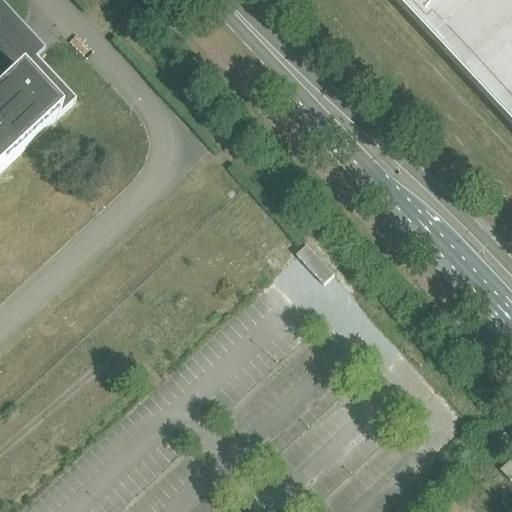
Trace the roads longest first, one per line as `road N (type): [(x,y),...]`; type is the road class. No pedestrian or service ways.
road 1 (tertiary): [(292,67),(325,123),(511,321)]
road 2 (tertiary): [(511,274),(357,114),(292,67)]
road 3 (unknown): [(276,502),(400,379),(357,337)]
road 4 (unknown): [(181,405),(306,294),(357,337)]
road 5 (unknown): [(63,511),(181,405),(233,454)]
road 6 (unknown): [(400,379),(432,410),(442,433),(360,511)]
road 7 (unknown): [(233,454),(357,337)]
